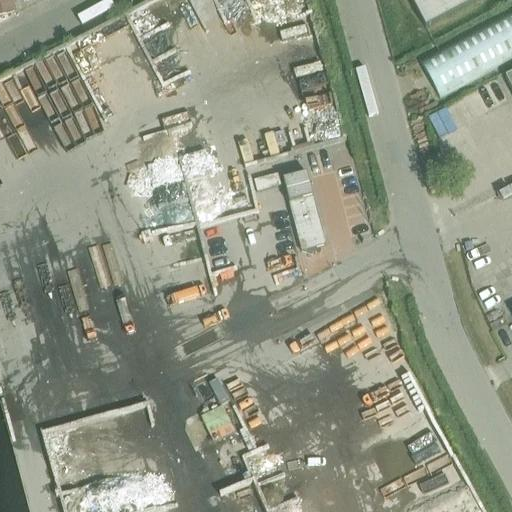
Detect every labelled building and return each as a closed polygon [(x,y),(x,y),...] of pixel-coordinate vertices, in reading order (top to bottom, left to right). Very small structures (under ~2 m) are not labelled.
[(12,0),(0,0),(0,20),(17,17),(12,0)] [(218,0),(239,41),(262,29),(246,0),(218,0)] [(409,0),(425,29),(479,0),(409,0)] [(440,101),(511,60),(511,10),(420,62),(440,101)] [(283,182),(301,253),(313,256),(315,249),(325,247),(307,176),(283,182)] [(205,252),(206,294),(242,293),(241,277),(230,277),(230,263),(217,263),(217,251),(205,252)] [(82,330),(83,347),(33,349),(34,384),(51,384),(51,371),(101,368),(100,329),(82,330)]
